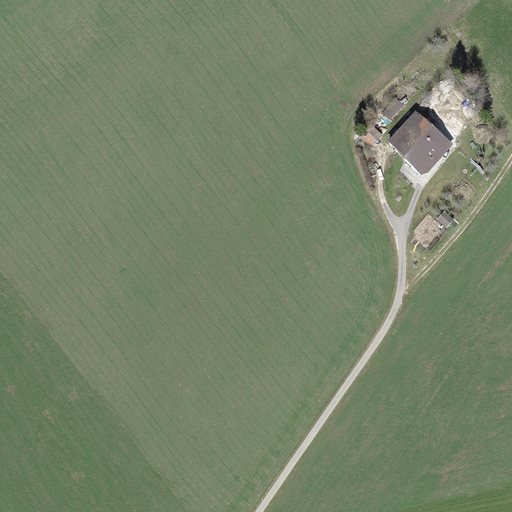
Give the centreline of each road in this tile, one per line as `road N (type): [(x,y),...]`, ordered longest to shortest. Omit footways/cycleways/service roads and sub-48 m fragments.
road 1 (track): [(259,511),(389,319),(417,192)]
road 2 (track): [(398,291),(511,162)]
